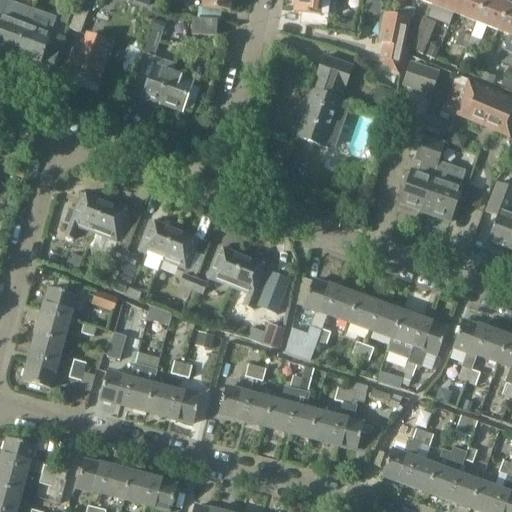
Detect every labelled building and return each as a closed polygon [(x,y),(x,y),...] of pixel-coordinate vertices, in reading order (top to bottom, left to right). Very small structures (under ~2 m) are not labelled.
[(0,0),(0,50),(13,56),(24,27),(28,16),(29,16),(31,12),(31,11),(7,2),(7,0),(0,0)] [(80,0),(77,7),(68,30),(80,35),(93,0),(80,0)] [(227,12),(228,0),(202,0),(202,10),(227,12)] [(293,0),(292,14),(301,15),(300,25),(326,28),(328,6),(336,8),(336,0),(293,0)] [(432,0),(430,6),(452,14),(457,0),(432,0)] [(483,0),(457,0),(452,14),(474,23),(483,0)] [(488,0),(483,0),(474,23),(496,32),(506,7),(488,0)] [(54,20),(54,21),(54,22),(68,26),(73,12),(62,7),(60,13),(57,12),(54,20)] [(383,65),(403,79),(409,50),(405,48),(411,21),(413,21),(415,10),(399,7),(397,18),(387,15),(386,20),(382,19),(381,26),(384,28),(381,45),(386,46),(383,65)] [(511,9),(506,7),(496,32),(509,37),(498,63),(508,67),(511,56),(511,9)] [(24,27),(13,56),(38,65),(41,57),(53,62),(62,37),(50,33),(54,22),(54,21),(54,20),(31,12),(29,16),(28,16),(24,27)] [(422,19),(418,30),(431,35),(436,24),(422,19)] [(216,23),(192,21),(192,37),(215,38),(216,23)] [(146,56),(132,97),(141,101),(140,103),(156,109),(158,105),(157,105),(164,86),(167,88),(170,78),(169,78),(170,73),(171,74),(175,66),(156,59),(154,58),(163,34),(161,33),(152,29),(151,29),(141,54),(146,56)] [(414,40),(415,41),(420,43),(426,45),(427,46),(431,35),(418,30),(414,40)] [(470,37),(459,33),(454,47),(465,51),(470,37)] [(72,53),(64,75),(99,87),(106,64),(107,64),(114,44),(107,42),(108,42),(85,34),(81,47),(75,45),(72,54),(72,53)] [(481,42),(470,37),(465,51),(476,55),(481,42)] [(411,50),(417,52),(420,43),(415,41),(411,50)] [(422,56),(426,45),(420,43),(417,52),(416,54),(422,56)] [(196,55),(182,51),(179,58),(193,63),(196,55)] [(311,92),(295,139),(323,148),(325,145),(334,148),(349,105),(337,101),(341,89),(343,90),(351,67),(322,58),(315,80),(317,81),(313,92),(311,92)] [(409,63),(401,88),(431,98),(439,73),(409,63)] [(511,92),(511,70),(508,68),(501,88),(511,92)] [(164,86),(157,105),(158,105),(181,113),(182,110),(191,113),(200,90),(190,87),(192,81),(171,74),(170,73),(169,78),(170,78),(167,88),(164,86)] [(482,73),(479,80),(493,86),(495,78),(482,73)] [(511,99),(468,81),(468,82),(453,115),(511,139),(511,99)] [(392,93),(376,89),(371,104),(387,109),(392,93)] [(400,205),(421,212),(438,163),(445,144),(423,137),(413,163),(420,165),(418,173),(412,171),(411,173),(407,174),(404,182),(407,185),(400,205)] [(373,147),(367,165),(378,169),(384,151),(373,147)] [(461,188),(460,188),(465,173),(438,163),(421,212),(449,222),(461,188)] [(484,214),(495,218),(486,242),(506,249),(511,232),(511,218),(510,218),(511,212),(511,189),(496,184),(484,214)] [(464,206),(477,210),(482,198),(476,196),(468,193),(464,206)] [(68,225),(63,237),(72,241),(77,228),(93,234),(105,204),(82,195),(75,212),(69,210),(64,223),(68,225)] [(105,204),(93,234),(116,243),(128,213),(105,204)] [(139,253),(162,261),(174,232),(151,223),(139,253)] [(174,232),(162,261),(185,270),(196,240),(174,232)] [(126,254),(114,249),(109,261),(122,266),(126,254)] [(243,258),(219,249),(207,279),(231,288),(243,258)] [(138,259),(126,254),(122,266),(134,270),(138,259)] [(70,255),(64,272),(76,276),(82,260),(70,255)] [(266,267),(243,258),(231,288),(246,294),(241,306),(266,315),(268,308),(256,303),(259,295),(255,294),(266,267)] [(183,275),(178,287),(190,292),(195,280),(183,275)] [(117,279),(112,292),(123,296),(128,284),(117,279)] [(296,304),(303,306),(312,282),(303,279),(296,304)] [(195,280),(190,292),(202,297),(207,285),(195,280)] [(286,354),(310,362),(321,332),(322,331),(327,316),(336,289),(312,281),(312,282),(303,306),(303,307),(316,312),(303,346),(289,342),(286,354)] [(49,289),(42,312),(69,320),(75,296),(49,289)] [(336,289),(327,316),(347,324),(357,297),(336,289)] [(119,300),(96,292),(91,306),(113,315),(119,300)] [(357,297),(347,324),(369,332),(379,305),(357,297)] [(379,305),(369,332),(380,336),(391,340),(401,314),(379,305)] [(172,314),(150,308),(146,322),(168,327),(172,314)] [(36,335),(63,342),(68,321),(69,320),(42,312),(36,335)] [(401,314),(391,340),(413,348),(423,322),(401,314)] [(417,366),(416,368),(421,369),(427,353),(436,356),(446,330),(423,322),(413,348),(408,363),(417,366)] [(462,322),(452,348),(466,353),(461,369),(462,370),(458,381),(467,385),(472,372),(477,357),(475,356),(485,330),(462,322)] [(260,345),(259,346),(279,353),(285,331),(267,325),(264,334),(260,345)] [(83,326),(81,335),(94,338),(96,329),(83,326)] [(475,356),(477,357),(497,364),(507,338),(485,330),(475,356)] [(325,347),(330,334),(322,331),(321,332),(317,344),(325,347)] [(30,358),(56,365),(58,357),(63,342),(36,335),(30,358)] [(127,338),(114,335),(107,359),(119,362),(127,338)] [(214,339),(199,336),(196,350),(211,353),(214,339)] [(511,339),(507,338),(497,364),(510,369),(504,384),(505,385),(501,397),(510,400),(511,394),(511,339)] [(351,356),(360,360),(365,347),(356,343),(351,356)] [(365,347),(360,360),(369,363),(374,350),(365,347)] [(23,381),(50,388),(56,365),(30,358),(23,381)] [(73,361),(71,370),(84,374),(86,365),(73,361)] [(170,376),(179,378),(183,365),(174,363),(170,376)] [(417,366),(408,363),(403,375),(405,376),(412,379),(416,368),(417,366)] [(99,400),(123,406),(133,365),(125,364),(122,377),(106,373),(99,400)] [(133,365),(123,406),(146,412),(153,385),(154,386),(158,372),(144,368),(133,365)] [(183,365),(179,378),(189,381),(192,367),(183,365)] [(248,366),(244,379),(253,381),(257,368),(255,368),(248,366)] [(257,368),(253,381),(262,383),(266,371),(257,368)] [(68,379),(81,383),(79,391),(90,394),(95,377),(84,374),(71,370),(68,379)] [(399,389),(403,377),(391,372),(387,385),(399,389)] [(480,375),(472,372),(467,385),(475,388),(480,375)] [(408,388),(412,379),(405,376),(402,385),(408,388)] [(333,444),(356,450),(363,424),(353,421),(358,407),(351,405),(352,402),(359,403),(364,404),(368,388),(348,382),(346,392),(343,404),(339,418),(333,444)] [(153,385),(146,412),(169,418),(176,391),(154,386),(153,385)] [(225,388),(218,414),(243,420),(250,394),(225,388)] [(264,426),(287,432),(294,406),(295,406),(298,392),(289,390),(284,388),(281,402),(271,400),(264,426)] [(337,389),(334,402),(343,404),(346,392),(337,389)] [(200,397),(176,391),(169,418),(193,424),(200,397)] [(390,397),(371,391),(368,400),(386,407),(396,411),(401,399),(391,396),(390,397)] [(294,406),(287,432),(310,438),(317,412),(306,409),(309,395),(308,394),(298,392),(295,406),(294,406)] [(250,394),(243,420),(264,426),(271,400),(259,397),(250,394)] [(310,438),(333,444),(339,418),(330,415),(317,412),(310,438)] [(477,423),(460,418),(455,434),(471,439),(477,423)] [(382,476),(406,485),(415,459),(420,446),(421,445),(425,433),(415,430),(412,441),(409,440),(403,455),(391,450),(391,451),(383,471),(382,476)] [(433,436),(425,433),(421,445),(420,446),(429,449),(433,436)] [(8,439),(1,463),(28,470),(34,447),(8,439)] [(436,467),(427,492),(449,500),(458,475),(460,475),(465,462),(468,454),(466,454),(452,449),(451,454),(442,451),(441,454),(436,467)] [(468,449),(466,454),(468,454),(465,462),(472,465),(477,452),(468,449)] [(44,467),(42,475),(64,481),(70,459),(61,457),(56,471),(44,467)] [(406,485),(427,492),(436,467),(415,459),(406,485)] [(502,491),(494,511),(511,511),(511,460),(511,461),(511,465),(507,477),(502,491)] [(83,462),(77,488),(101,494),(107,468),(83,462)] [(498,475),(507,477),(511,465),(503,462),(498,475)] [(0,467),(0,487),(21,493),(27,473),(28,470),(1,463),(0,467)] [(107,468),(101,494),(111,497),(124,500),(131,474),(107,468)] [(131,474),(124,500),(147,506),(154,480),(131,474)] [(39,485),(51,488),(47,502),(59,505),(66,481),(64,481),(42,475),(39,485)] [(458,475),(449,500),(471,508),(480,483),(460,475),(458,475)] [(154,480),(147,506),(169,511),(170,511),(177,486),(154,480)] [(480,483),(471,508),(482,511),(494,511),(502,491),(480,483)] [(0,511),(3,511),(15,511),(21,493),(0,487),(0,511)]
